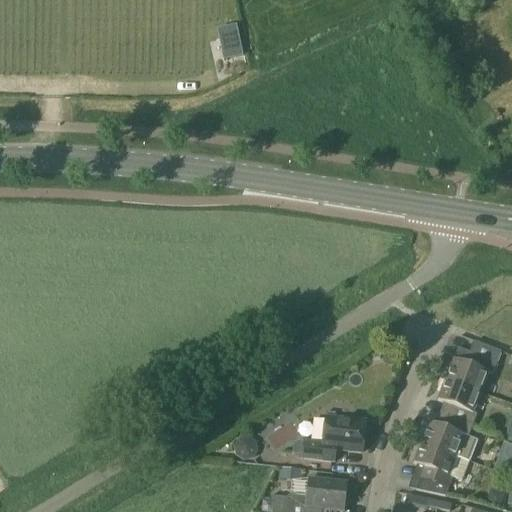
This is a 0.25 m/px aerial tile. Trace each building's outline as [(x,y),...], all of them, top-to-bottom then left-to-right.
[(241,57),(235,28),(218,31),(224,60),(241,57)] [(445,381),(480,395),(488,375),(492,376),(497,365),(494,364),(498,353),(500,354),(499,355),(500,356),(501,353),(474,343),(465,365),(453,360),(445,381)] [(480,395),(445,381),(437,402),(449,406),(445,417),(472,427),(476,417),(472,415),(480,395)] [(421,442),(456,456),(469,461),(477,441),(468,438),(472,427),(445,417),(441,427),(429,423),(421,442)] [(302,460),(333,464),(335,451),(361,454),(365,423),(325,419),(322,445),(304,442),(302,460)] [(233,448),(235,457),(243,462),(253,460),(258,452),(256,443),(248,438),(238,440),(233,448)] [(421,442),(413,464),(425,469),(416,491),(445,498),(452,479),(461,483),(469,461),(456,456),(421,442)] [(510,464),(497,459),(493,472),(505,477),(510,464)] [(273,511),(311,511),(312,509),(335,511),(343,511),(347,485),(309,480),(307,500),(303,499),(300,501),(275,498),(273,511)] [(438,511),(440,503),(406,495),(404,507),(425,511),(427,508),(438,511)] [(440,503),(438,511),(442,511),(450,511),(451,505),(440,503)]
